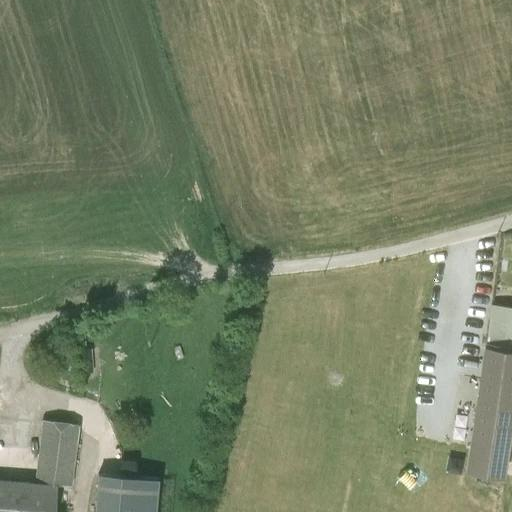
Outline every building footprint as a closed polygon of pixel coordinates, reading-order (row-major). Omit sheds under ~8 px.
[(511,239),(503,240),(503,252),(511,251),(511,239)] [(497,259),(495,279),(506,280),(508,260),(497,259)] [(484,344),(511,348),(511,306),(492,303),(491,303),(484,344)] [(478,394),(511,399),(511,348),(484,344),(477,394),(478,394)] [(511,409),(511,399),(478,394),(466,472),(502,476),(511,409)] [(0,511),(53,511),(56,483),(71,484),(79,423),(42,419),(34,480),(0,477),(0,511)] [(93,499),(157,491),(158,476),(96,471),(93,499)] [(155,511),(157,491),(93,499),(92,511),(155,511)]
